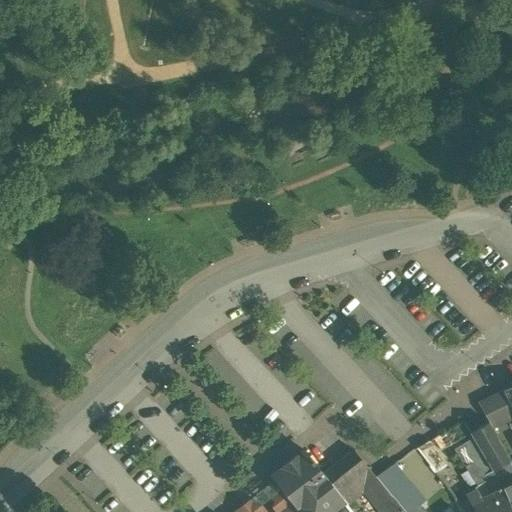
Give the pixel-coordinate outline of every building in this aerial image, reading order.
[(242,242),(244,248),(254,245),(252,239),(242,242)] [(115,334),(118,339),(126,332),(122,328),(115,334)] [(511,385),(502,391),(511,411),(511,385)] [(500,392),(477,403),(488,423),(491,427),(511,416),(511,411),(502,391),(500,392)] [(477,403),(456,419),(459,424),(463,422),(463,421),(470,433),(488,423),(477,403)] [(488,423),(470,433),(463,421),(463,422),(468,432),(474,443),(481,454),(502,489),(511,484),(511,466),(492,430),(491,427),(488,423)] [(474,443),(463,449),(470,460),(481,454),(474,443)] [(348,511),(344,505),(338,498),(338,497),(323,475),(320,471),(318,468),(304,451),(297,457),(296,456),(281,468),(283,471),(274,478),(273,476),(271,477),(275,482),(279,488),(297,511),(348,511)] [(375,478),(353,451),(342,460),(366,489),(383,510),(394,501),(375,478)] [(502,489),(481,454),(470,460),(491,495),(502,489)] [(330,469),(323,475),(338,497),(338,498),(344,505),(366,489),(342,460),(330,469)] [(426,501),(395,462),(375,478),(394,501),(402,511),(412,511),(420,507),(426,501)] [(327,465),(320,471),(323,475),(330,469),(327,465)] [(259,494),(250,501),(251,501),(260,505),(264,501),(273,493),(279,488),(275,482),(259,494)] [(511,511),(511,484),(502,489),(511,511)] [(297,511),(279,488),(273,493),(274,494),(273,494),(274,495),(275,511),(297,511)] [(473,504),(471,505),(475,511),(511,511),(502,489),(491,495),(479,501),(473,504)] [(479,501),(474,492),(468,495),(473,504),(479,501)] [(260,511),(260,505),(251,501),(250,501),(236,511),(260,511)] [(402,511),(394,501),(383,510),(384,511),(402,511)]
